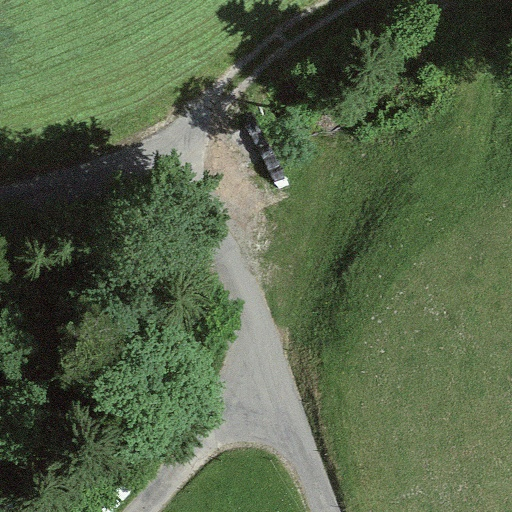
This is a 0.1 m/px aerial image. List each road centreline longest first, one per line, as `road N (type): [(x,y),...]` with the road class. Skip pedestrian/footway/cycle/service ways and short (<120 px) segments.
road 1 (unclassified): [(0,205),(54,192),(146,187),(187,208),(220,251),(269,386)]
road 2 (track): [(346,0),(323,9),(238,79),(146,187)]
road 3 (unclassified): [(269,386),(220,420),(137,511)]
road 4 (unclassified): [(269,386),(328,511)]
